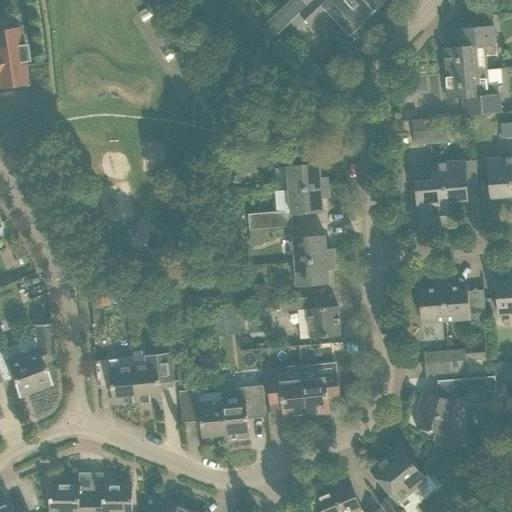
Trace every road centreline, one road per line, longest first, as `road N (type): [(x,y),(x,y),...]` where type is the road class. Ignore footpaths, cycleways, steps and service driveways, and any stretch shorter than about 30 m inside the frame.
road 1 (unclassified): [(265,471),(364,427),(379,409),(386,378),(375,256)]
road 2 (unclassified): [(375,256),(365,146),(371,95),(393,48),(433,0)]
road 3 (residential): [(0,169),(64,284),(76,428)]
road 4 (unclassified): [(265,471),(217,479),(76,428)]
road 5 (residential): [(511,240),(375,256)]
